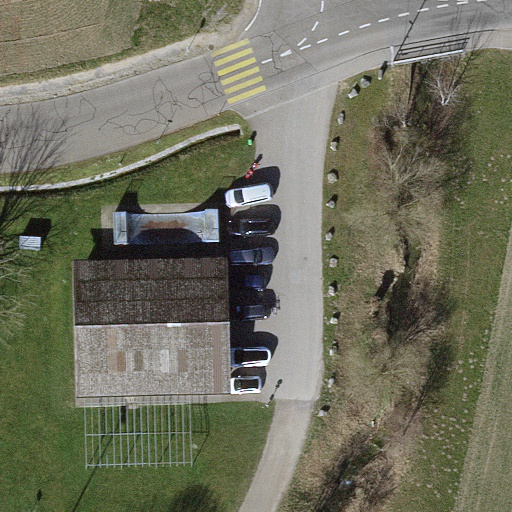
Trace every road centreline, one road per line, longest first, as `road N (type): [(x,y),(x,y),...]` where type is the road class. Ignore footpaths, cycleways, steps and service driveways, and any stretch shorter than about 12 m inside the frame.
road 1 (track): [(256,511),(283,453),(295,399),(297,140),(279,96)]
road 2 (tertiary): [(367,14),(265,61),(76,124),(0,131)]
